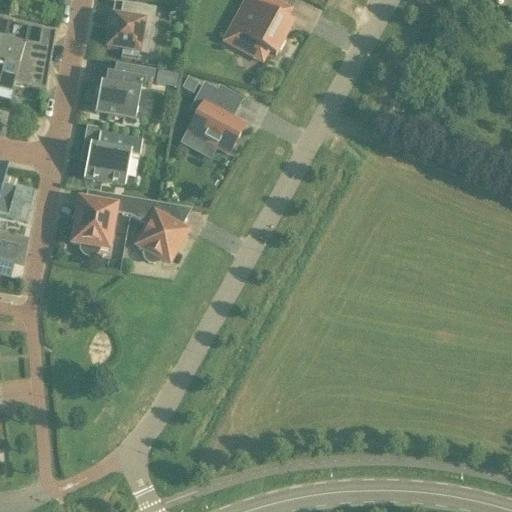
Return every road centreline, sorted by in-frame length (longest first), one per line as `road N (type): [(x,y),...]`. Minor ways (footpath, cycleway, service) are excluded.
road 1 (residential): [(153,511),(127,461),(170,401),(389,0)]
road 2 (tertiary): [(251,511),(378,491),(457,497),(508,511)]
road 3 (residential): [(0,508),(38,500),(47,487),(33,350)]
road 4 (residential): [(51,161),(79,0)]
road 5 (residential): [(33,296),(51,161)]
